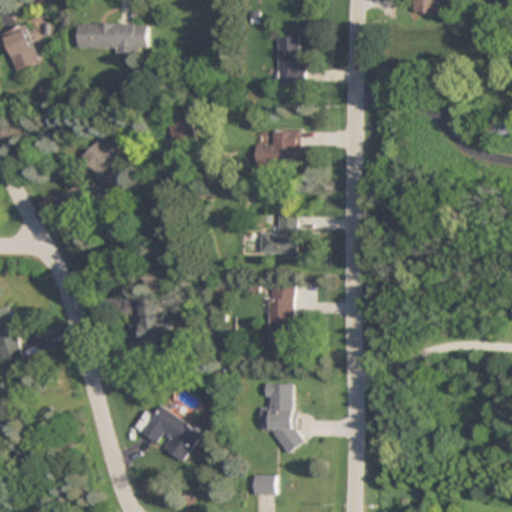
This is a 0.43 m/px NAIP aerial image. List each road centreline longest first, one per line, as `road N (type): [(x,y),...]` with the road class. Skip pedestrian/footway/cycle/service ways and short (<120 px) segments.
road 1 (residential): [(357,0),(351,511)]
road 2 (residential): [(133,511),(64,283),(0,163)]
